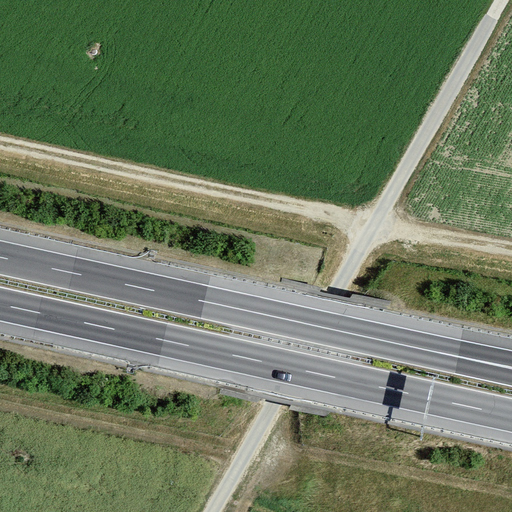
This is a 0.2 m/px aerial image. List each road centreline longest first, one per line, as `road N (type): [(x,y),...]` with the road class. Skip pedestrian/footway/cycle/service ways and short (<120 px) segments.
road 1 (track): [(501,0),(211,511)]
road 2 (motorway): [(0,304),(511,416)]
road 3 (motorway): [(511,367),(0,257)]
road 4 (track): [(0,142),(511,247)]
